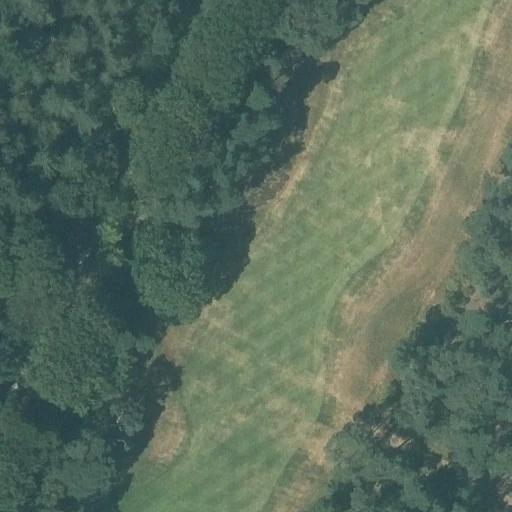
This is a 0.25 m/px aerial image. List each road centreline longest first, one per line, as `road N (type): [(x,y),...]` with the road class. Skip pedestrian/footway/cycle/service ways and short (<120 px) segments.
road 1 (track): [(0,370),(198,0)]
road 2 (track): [(90,245),(38,202),(0,88)]
